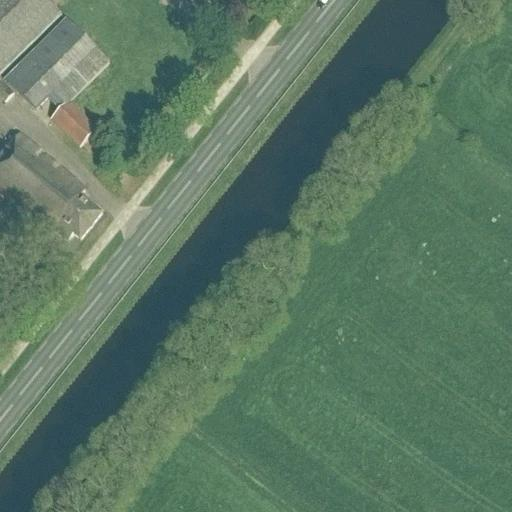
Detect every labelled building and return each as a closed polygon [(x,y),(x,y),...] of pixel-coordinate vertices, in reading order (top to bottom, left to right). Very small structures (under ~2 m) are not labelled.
[(0,0),(0,81),(63,19),(44,0),(0,0)] [(36,114),(47,103),(60,115),(110,67),(97,54),(67,24),(7,84),(36,114)] [(0,101),(6,107),(15,97),(1,83),(0,84),(0,101)] [(72,105),(61,115),(53,122),(80,151),(99,133),(72,105)] [(4,201),(10,194),(58,232),(56,235),(70,247),(74,240),(81,245),(103,217),(83,201),(87,196),(77,188),(79,185),(21,138),(0,164),(0,209),(6,202),(4,201)]
